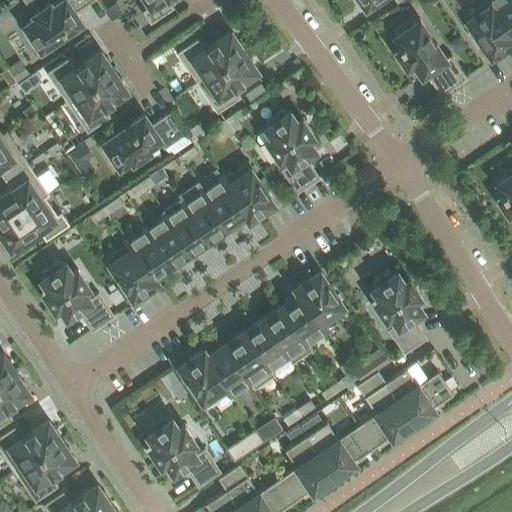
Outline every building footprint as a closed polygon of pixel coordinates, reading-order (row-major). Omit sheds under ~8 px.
[(81,20),(74,10),(89,0),(58,0),(52,5),(50,2),(34,12),(36,15),(25,23),(27,27),(28,28),(24,31),(33,45),(37,42),(38,43),(41,47),(81,20)] [(147,0),(150,4),(142,9),(150,21),(174,5),(169,0),(147,0)] [(511,42),(511,41),(511,35),(487,0),(484,0),(464,14),(472,26),(466,29),(477,45),(482,41),(491,54),(493,53),(494,54),(496,52),(496,51),(510,41),(511,42)] [(511,0),(487,0),(511,35),(511,33),(511,32),(511,31),(511,0)] [(116,1),(104,9),(111,19),(123,11),(116,1)] [(413,61),(422,73),(425,71),(440,93),(467,75),(451,53),(445,56),(434,40),(428,30),(419,18),(416,20),(412,14),(395,26),(398,32),(395,34),(401,42),(399,43),(401,46),(396,49),(407,65),(413,61)] [(145,34),(138,24),(131,29),(138,39),(145,34)] [(200,34),(176,50),(197,80),(244,48),(238,40),(239,39),(237,37),(236,37),(230,28),(216,38),(206,44),(200,34)] [(469,44),(462,33),(451,41),(459,51),(469,44)] [(70,54),(46,70),(67,100),(114,68),(108,60),(109,59),(107,56),(106,57),(100,48),(86,58),(76,64),(70,54)] [(251,56),(250,57),(244,48),(197,80),(217,110),(241,95),(234,84),(235,84),(243,78),(257,68),(251,60),(253,59),(251,56)] [(19,59),(8,67),(18,81),(30,73),(19,59)] [(7,66),(0,70),(0,71),(11,86),(17,82),(18,81),(8,67),(7,66)] [(121,76),(119,77),(114,68),(67,100),(87,130),(110,115),(104,105),(113,98),(127,88),(121,79),(122,79),(121,76)] [(25,77),(18,82),(24,90),(40,79),(35,71),(25,77)] [(174,95),(166,84),(158,89),(166,100),(174,95)] [(31,103),(22,109),(27,115),(36,109),(31,103)] [(304,154),(315,147),(308,136),(313,133),(301,116),(297,119),(289,109),(286,111),(283,106),(266,118),(269,123),(266,125),(273,135),(268,139),(279,155),(284,152),(291,161),(282,167),(297,189),(319,175),(304,154)] [(147,146),(158,138),(164,146),(187,130),(172,108),(150,123),(144,113),(104,140),(106,144),(107,145),(103,148),(112,162),(116,159),(117,160),(120,164),(131,156),(133,159),(149,149),(147,146)] [(226,116),(235,130),(242,126),(242,125),(233,112),(226,116)] [(226,116),(219,121),(228,135),(235,130),(226,116)] [(3,132),(0,133),(0,170),(5,177),(28,162),(6,129),(3,132)] [(85,143),(70,153),(77,163),(92,153),(85,143)] [(197,151),(193,144),(183,151),(188,158),(197,151)] [(174,158),(178,164),(188,158),(183,151),(174,158)] [(246,160),(224,175),(247,210),(245,211),(249,217),(273,201),(246,160)] [(45,195),(49,193),(28,162),(5,177),(12,187),(0,195),(0,221),(1,222),(2,223),(45,194),(45,195)] [(511,171),(497,181),(503,189),(501,191),(503,194),(499,197),(509,212),(511,210),(511,171)] [(154,181),(149,174),(139,181),(144,188),(154,181)] [(247,210),(224,175),(223,174),(204,186),(229,223),(245,211),(247,210)] [(178,192),(180,196),(208,237),(229,223),(204,186),(199,178),(178,192)] [(129,187),(134,194),(144,188),(139,181),(129,187)] [(69,222),(61,210),(57,213),(45,195),(45,194),(2,223),(1,222),(0,222),(0,229),(11,246),(26,236),(27,238),(40,229),(46,238),(69,222)] [(122,202),(118,195),(105,204),(109,211),(122,202)] [(162,209),(164,213),(189,250),(208,237),(180,196),(162,209)] [(91,213),(96,220),(109,211),(105,204),(91,213)] [(146,225),(171,262),(189,250),(164,213),(146,225)] [(127,239),(127,240),(151,275),(153,274),(171,262),(146,225),(127,239)] [(157,280),(153,274),(151,275),(127,240),(106,255),(133,296),(157,280)] [(55,307),(60,304),(67,314),(78,307),(92,328),(113,313),(98,291),(90,297),(84,288),(88,285),(77,268),(72,271),(65,260),(62,263),(58,258),(42,269),(45,274),(41,276),(49,287),(44,290),(55,307)] [(390,267),(373,278),(376,283),(373,285),(380,296),(375,299),(387,316),(391,313),(398,322),(389,328),(404,350),(426,335),(411,315),(422,307),(415,297),(420,294),(408,276),(404,280),(396,269),(393,271),(390,267)] [(296,286),(300,291),(302,290),(325,325),(347,310),(319,269),(296,286)] [(123,297),(115,286),(106,292),(113,304),(123,297)] [(302,290),(300,291),(283,303),(310,343),(329,330),(325,325),(302,290)] [(292,361),(313,347),(310,343),(283,303),(262,317),(289,357),(292,361)] [(245,328),(272,369),(289,357),(262,317),(245,328)] [(254,387),(275,373),(272,369),(245,328),(224,342),(248,379),(254,387)] [(229,390),(230,391),(248,379),(224,342),(207,354),(205,355),(229,390)] [(380,346),(351,365),(360,379),(389,359),(380,346)] [(203,348),(179,364),(207,405),(229,390),(205,355),(207,354),(203,348)] [(0,380),(16,370),(10,361),(11,360),(9,358),(8,359),(2,350),(0,351),(0,380)] [(418,382),(406,365),(386,379),(414,421),(434,407),(433,405),(453,392),(451,389),(444,379),(438,369),(418,382)] [(356,382),(376,411),(357,424),(372,446),(391,434),(392,436),(414,421),(386,379),(378,367),(356,382)] [(23,378),(22,379),(16,370),(0,380),(0,424),(13,416),(6,406),(15,400),(15,399),(30,390),(24,381),(25,380),(23,378)] [(451,374),(444,379),(451,389),(458,384),(451,374)] [(345,384),(341,377),(331,383),(335,390),(345,384)] [(321,390),(326,397),(335,390),(331,383),(321,390)] [(310,398),(296,407),(301,414),(314,405),(310,398)] [(296,407),(283,416),(288,423),(301,414),(296,407)] [(327,419),(323,421),(317,412),(301,423),(307,433),(306,433),(334,475),(355,461),(353,459),(372,446),(357,424),(338,436),(327,419)] [(148,432),(155,442),(150,445),(162,462),(166,459),(173,469),(184,462),(198,483),(220,469),(205,447),(196,452),(190,443),(195,440),(184,423),(179,426),(172,416),(168,418),(165,413),(148,425),(151,429),(148,432)] [(274,415),(255,427),(263,439),(282,427),(274,415)] [(17,422),(0,433),(0,447),(15,469),(61,437),(55,428),(56,427),(55,425),(54,426),(48,417),(34,427),(33,426),(24,433),(17,422)] [(215,435),(204,419),(195,425),(206,441),(215,435)] [(278,477),(293,500),(312,487),(313,489),(334,475),(306,433),(305,434),(299,423),(286,432),(293,442),(285,447),(297,465),(278,477)] [(236,436),(224,444),(234,458),(245,450),(236,436)] [(68,445),(67,445),(61,437),(15,469),(35,499),(58,484),(51,473),(61,467),(60,466),(75,457),(69,448),(70,447),(68,445)] [(274,511),(293,500),(278,477),(259,490),(239,461),(218,476),(226,487),(242,511),(274,511)] [(49,511),(54,511),(55,511),(92,511),(110,500),(105,492),(106,492),(104,489),(103,490),(97,481),(83,491),(83,490),(73,497),(66,486),(43,502),(49,511)] [(242,511),(226,487),(205,501),(212,511),(242,511)] [(6,500),(0,503),(0,511),(10,511),(13,511),(6,500)] [(117,509),(116,510),(110,500),(92,511),(118,511),(119,511),(117,509)]
